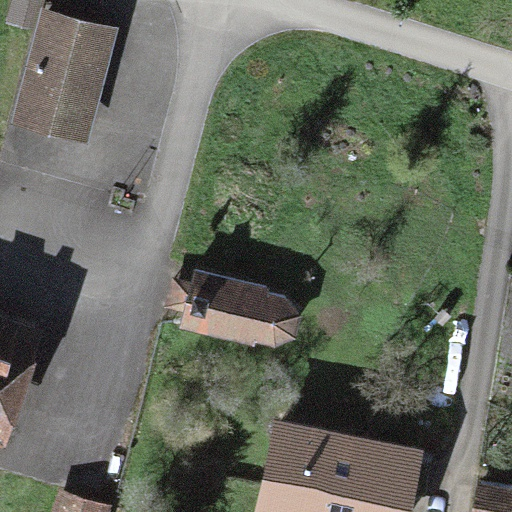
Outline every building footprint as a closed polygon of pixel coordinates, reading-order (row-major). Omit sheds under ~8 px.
[(31,9),(8,114),(81,130),(105,25),(31,9)] [(291,301),(194,277),(182,321),(280,346),(294,333),(297,320),(291,301)] [(0,320),(0,431),(31,330),(0,320)] [(400,511),(414,445),(281,418),(261,511),(400,511)] [(57,492),(51,511),(98,511),(101,503),(57,492)]
